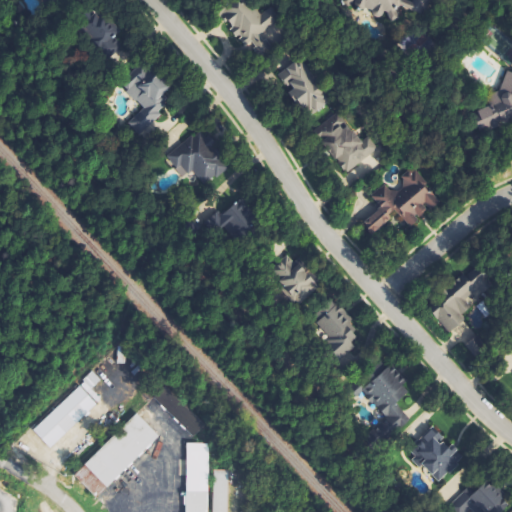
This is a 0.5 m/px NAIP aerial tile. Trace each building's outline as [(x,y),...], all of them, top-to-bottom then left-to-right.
[(259,14),(252,0),(240,0),(218,11),(224,24),(230,21),(246,56),(268,46),(262,34),(280,25),(272,8),(259,14)] [(425,10),(430,0),(343,0),(344,8),(352,8),(357,10),(366,10),(382,18),(384,13),(395,12),(401,1),(420,11),(425,10)] [(118,34),(99,7),(78,22),(105,60),(124,47),(116,36),(118,34)] [(305,58),(278,71),(286,88),(290,86),(306,117),(329,105),(305,58)] [(128,123),(139,135),(171,106),(162,96),(170,89),(145,62),(121,84),(143,109),(128,123)] [(511,72),(504,70),(490,110),(479,106),(473,122),(481,125),(479,129),(492,134),(496,123),(511,128),(511,124),(511,72)] [(379,150),(369,136),(361,142),(349,125),(345,128),(337,117),(316,132),(346,174),(379,150)] [(167,159),(185,178),(195,167),(211,184),(232,165),(199,129),(167,159)] [(440,203),(418,170),(410,175),(407,171),(400,176),(404,182),(390,192),(385,185),(371,194),(381,210),(363,222),(372,234),(400,215),(408,226),(440,203)] [(232,238),(257,227),(244,201),(220,212),(232,238)] [(298,253),(272,266),(291,304),(317,292),(298,253)] [(448,334),(466,322),(461,316),(472,308),(466,300),(485,286),(473,270),(443,291),(450,300),(433,313),(448,334)] [(313,316),(331,339),(326,343),(338,359),(364,339),(334,300),(313,316)] [(396,403),(409,393),(403,385),(406,383),(393,366),(362,390),(386,421),(384,423),(393,434),(410,420),(396,403)] [(33,430),(50,448),(102,401),(92,390),(101,381),(94,373),(33,430)] [(194,437),(206,425),(165,386),(154,399),(194,437)] [(109,488),(159,436),(136,414),(86,466),(109,488)] [(439,484),(464,460),(434,429),(409,453),(439,484)] [(208,511),(209,444),(187,444),(185,511),(208,511)] [(96,498),(106,488),(87,467),(76,477),(96,498)] [(212,511),(227,511),(229,471),(214,470),(212,511)] [(505,511),(505,489),(463,489),(463,499),(451,499),(451,511),(505,511)]
